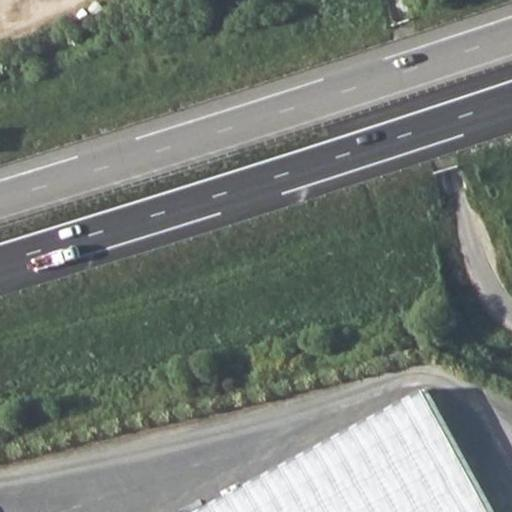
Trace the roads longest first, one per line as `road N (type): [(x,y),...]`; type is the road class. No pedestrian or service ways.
road 1 (motorway): [(511,36),(0,200)]
road 2 (motorway): [(0,263),(511,101)]
road 3 (unclassified): [(511,328),(450,178),(400,0)]
